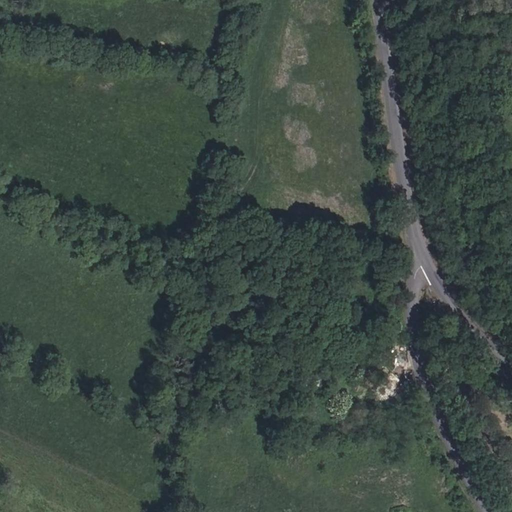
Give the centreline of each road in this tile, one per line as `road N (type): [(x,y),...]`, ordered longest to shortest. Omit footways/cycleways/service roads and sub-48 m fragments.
road 1 (unclassified): [(486,511),(416,354),(412,307),(426,261)]
road 2 (tertiary): [(426,261),(402,175),(380,0)]
road 3 (tertiary): [(511,363),(461,316),(426,261)]
